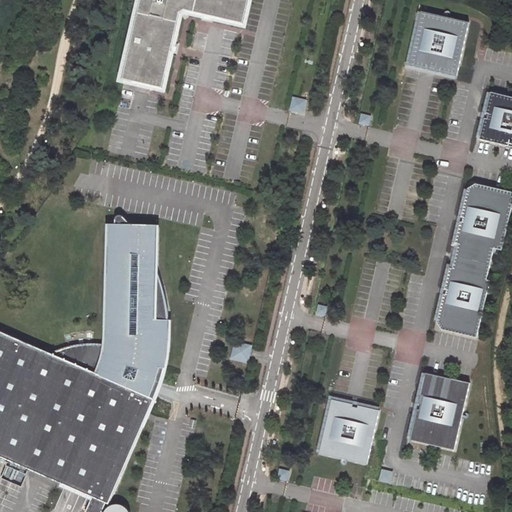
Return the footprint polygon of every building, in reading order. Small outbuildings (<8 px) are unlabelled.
[(180,12),(184,9),(186,12),(206,16),(207,13),(212,14),(212,18),(246,25),(251,0),(142,0),(124,80),(164,89),(171,59),(168,58),(169,53),(172,53),(181,14),(180,12)] [(469,21),(422,11),(409,64),(457,75),(469,21)] [(511,97),(492,92),(486,113),(489,114),(488,119),(485,119),(480,140),(511,147),(511,97)] [(306,100),(294,97),(291,110),(304,112),(306,100)] [(204,114),(201,129),(212,132),(216,117),(204,114)] [(370,116),(363,115),(361,122),(369,124),(370,116)] [(450,269),(446,291),(447,291),(446,296),(444,296),(437,329),(477,339),(491,282),(487,281),(494,249),(502,251),(511,209),(511,192),(476,184),(469,188),(462,217),(464,218),(463,223),(461,223),(456,245),(459,246),(454,270),(450,269)] [(0,457),(94,498),(87,511),(132,511),(130,509),(128,507),(124,505),(120,505),(117,505),(113,507),(111,508),(109,510),(105,508),(107,503),(111,505),(156,400),(151,397),(157,381),(149,380),(152,367),(166,370),(169,358),(170,348),(171,335),(170,325),(169,311),(166,295),(162,282),(158,269),(159,227),(134,227),(123,215),(122,214),(120,214),(119,215),(117,217),(117,226),(110,226),(108,346),(100,345),(92,345),(84,346),(76,347),(65,350),(57,352),(56,353),(55,356),(0,332),(0,457)] [(326,315),(328,307),(320,305),(318,313),(326,315)] [(247,348),(234,345),(232,358),(244,361),(247,348)] [(149,380),(157,381),(151,397),(156,400),(158,397),(162,384),(166,370),(152,367),(149,380)] [(471,382),(427,372),(411,439),(455,449),(471,382)] [(381,410),(333,398),(320,452),(368,463),(381,410)] [(279,478),(287,480),(289,472),(281,470),(279,478)] [(392,472),(382,470),(380,479),(390,482),(392,472)]
